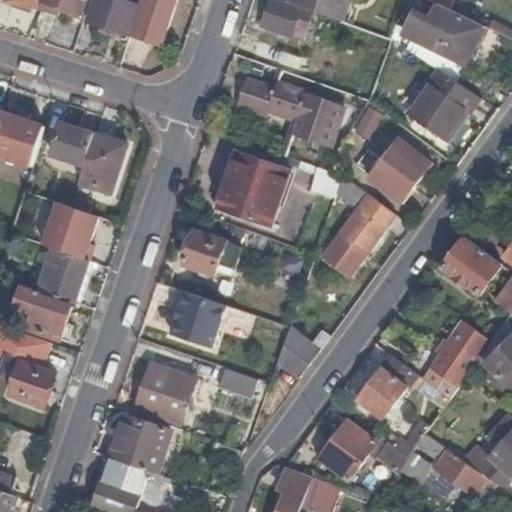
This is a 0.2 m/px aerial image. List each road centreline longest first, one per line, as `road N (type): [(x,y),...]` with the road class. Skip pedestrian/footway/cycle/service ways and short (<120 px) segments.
road 1 (residential): [(511,120),(253,467),(237,511)]
road 2 (unclassified): [(50,511),(184,109)]
road 3 (residential): [(184,109),(0,48)]
